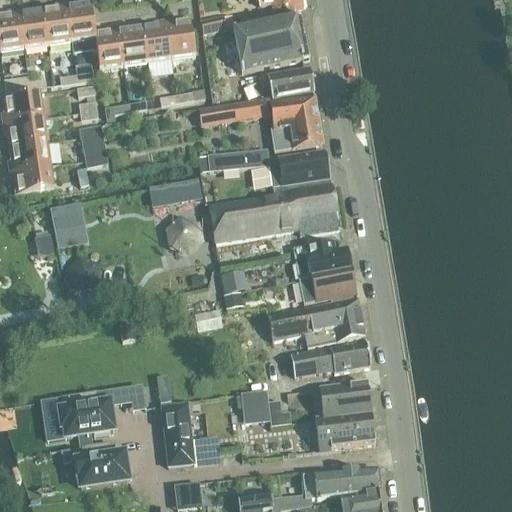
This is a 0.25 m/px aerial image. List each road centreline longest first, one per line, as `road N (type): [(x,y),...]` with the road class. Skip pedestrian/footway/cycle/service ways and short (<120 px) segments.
road 1 (tertiary): [(399,454),(328,0)]
road 2 (residential): [(399,454),(152,481),(146,421)]
